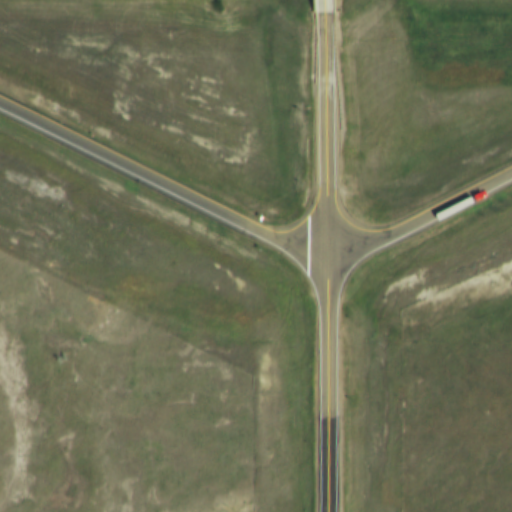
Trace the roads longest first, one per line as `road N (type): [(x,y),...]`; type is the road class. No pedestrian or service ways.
road 1 (motorway): [(0,112),(239,237),(325,268),(511,178)]
road 2 (tertiary): [(328,20),(325,511)]
